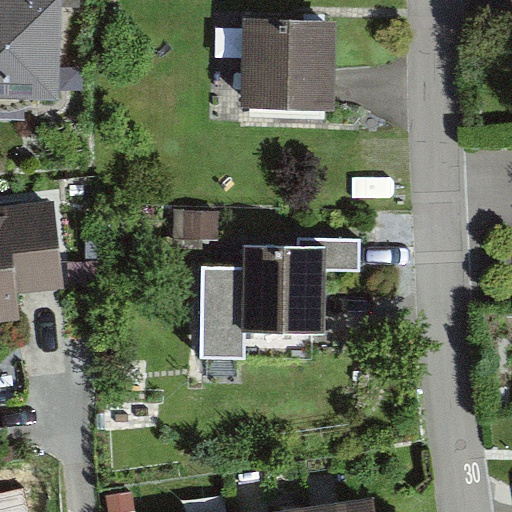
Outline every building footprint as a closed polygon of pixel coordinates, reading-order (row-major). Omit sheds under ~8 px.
[(0,96),(77,103),(85,0),(17,0),(17,5),(0,4),(0,96)] [(334,12),(245,13),(246,111),(335,110),(334,12)] [(0,222),(0,309),(75,296),(59,212),(0,222)] [(218,213),(188,212),(187,236),(217,237),(218,213)] [(247,245),(247,267),(203,266),(202,360),(315,361),(315,332),(325,332),(326,270),(348,270),(348,238),(295,238),(295,246),(247,245)]
